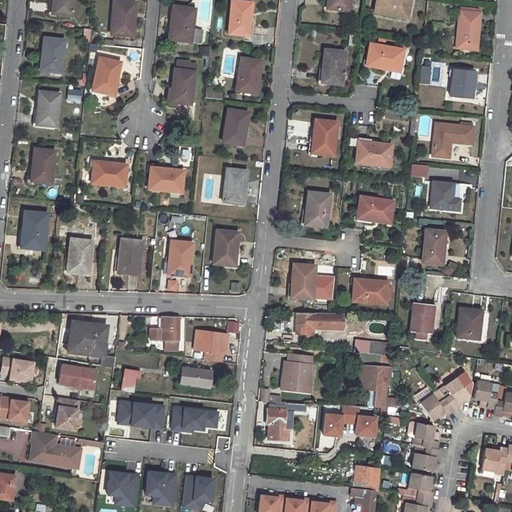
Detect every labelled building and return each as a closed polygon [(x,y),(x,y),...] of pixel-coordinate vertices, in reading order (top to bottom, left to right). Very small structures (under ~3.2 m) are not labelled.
[(52,0),(51,13),(72,15),(73,0),(52,0)] [(113,0),(110,34),(132,36),(135,2),(113,0)] [(231,0),(228,33),(248,35),(251,2),(231,0)] [(326,0),(326,8),(348,11),(349,0),(326,0)] [(375,0),(374,11),(407,18),(410,0),(375,0)] [(173,6),(168,39),(190,42),(200,43),(202,30),(192,28),(194,9),(173,6)] [(43,37),(40,70),(60,72),(63,39),(43,37)] [(370,43),(365,65),(398,71),(402,49),(370,43)] [(199,55),(207,56),(208,48),(200,47),(199,55)] [(324,49),(320,82),(341,85),(345,52),(324,49)] [(99,57),(92,90),(113,95),(120,62),(99,57)] [(241,57),(235,90),(255,93),(261,61),(241,57)] [(177,60),(175,69),(187,70),(188,62),(177,60)] [(174,68),(170,102),(191,104),(195,62),(188,62),(187,70),(175,69),(174,68)] [(452,69),(449,96),(471,98),(473,71),(452,69)] [(204,98),(221,100),(222,90),(206,88),(204,98)] [(68,89),(67,101),(81,102),(82,91),(68,89)] [(39,91),(35,124),(56,127),(60,94),(39,91)] [(228,109),(222,141),(242,145),(248,112),(228,109)] [(315,119),(311,153),(333,155),(336,122),(315,119)] [(434,123),(431,155),(448,157),(450,141),(471,143),(472,127),(460,125),(434,123)] [(358,138),(355,162),(387,165),(390,144),(369,142),(369,139),(358,138)] [(33,148),(30,181),(51,183),(54,151),(33,148)] [(93,161),(91,183),(124,187),(126,164),(93,161)] [(411,165),(410,177),(428,178),(428,166),(411,165)] [(150,166),(147,189),(181,192),(183,170),(150,166)] [(226,168),(223,202),(242,204),(246,171),(226,168)] [(432,181),(429,207),(458,210),(459,199),(451,198),(453,183),(432,181)] [(307,191),(303,225),(325,227),(329,194),(307,191)] [(359,196),(356,218),(389,223),(392,201),(359,196)] [(23,211),(20,247),(43,249),(46,213),(23,211)] [(425,229),(421,262),(439,263),(441,249),(442,249),(444,231),(425,229)] [(216,230),(213,263),(234,265),(237,232),(216,230)] [(70,238),(67,271),(88,273),(91,241),(70,238)] [(121,239),(117,271),(138,274),(142,241),(121,239)] [(171,241),(167,274),(188,276),(192,243),(171,241)] [(292,264),(290,297),(312,299),(315,266),(292,264)] [(167,279),(165,291),(177,293),(178,281),(167,279)] [(353,279),(351,301),(385,304),(387,282),(353,279)] [(413,303),(410,330),(415,331),(425,332),(431,333),(434,306),(413,303)] [(459,308),(456,336),(478,339),(481,311),(459,308)] [(295,312),(295,334),(312,334),(313,326),(332,327),(333,313),(295,312)] [(165,341),(165,351),(177,351),(178,317),(161,316),(161,330),(149,330),(149,341),(165,341)] [(239,333),(240,322),(227,321),(226,332),(239,333)] [(75,326),(72,354),(102,358),(105,330),(75,326)] [(227,334),(195,330),(193,351),(205,352),(204,360),(220,362),(221,354),(224,354),(227,334)] [(331,334),(330,349),(346,351),(348,336),(331,334)] [(354,351),(386,356),(387,343),(355,339),(354,351)] [(391,356),(360,353),(358,362),(377,364),(378,363),(390,364),(391,356)] [(311,381),(308,381),(311,358),(289,355),(288,362),(286,374),(282,374),(280,390),(309,394),(311,381)] [(101,360),(100,366),(113,368),(114,357),(104,356),(104,360),(101,360)] [(2,358),(0,374),(9,375),(8,379),(29,382),(32,363),(2,358)] [(96,370),(60,364),(57,383),(76,386),(75,388),(80,389),(80,387),(93,389),(96,370)] [(368,407),(384,408),(386,388),(388,386),(390,368),(360,366),(358,389),(369,390),(368,407)] [(181,368),(179,385),(209,388),(211,372),(181,368)] [(124,370),(120,391),(131,392),(133,377),(139,377),(140,372),(124,370)] [(439,390),(453,410),(459,406),(457,402),(469,394),(457,377),(439,390)] [(497,391),(498,386),(477,381),(474,395),(473,398),(480,399),(487,401),(486,408),(494,409),(497,391)] [(269,402),(272,402),(273,397),(269,396),(269,390),(263,390),(261,401),(269,402)] [(453,410),(439,390),(421,403),(433,420),(442,413),(445,411),(447,414),(453,410)] [(502,410),(511,412),(511,393),(497,391),(494,409),(493,415),(500,417),(502,410)] [(11,398),(0,397),(0,398),(0,418),(25,422),(27,402),(11,400),(11,398)] [(56,416),(55,427),(73,430),(78,400),(58,397),(55,412),(57,412),(56,416)] [(269,425),(268,440),(287,441),(288,430),(284,429),(285,411),(305,412),(305,404),(280,402),(272,402),(269,402),(269,409),(266,410),(266,425),(269,425)] [(323,437),(342,438),(343,424),(357,425),(358,407),(342,406),(342,415),(324,414),(323,437)] [(387,407),(387,415),(396,415),(396,407),(387,407)] [(173,408),(171,431),(205,434),(205,428),(218,429),(219,411),(173,408)] [(355,436),(376,439),(378,418),(357,415),(355,436)] [(118,416),(114,439),(128,442),(131,425),(136,426),(137,418),(118,416)] [(409,422),(406,436),(413,438),(416,423),(409,422)] [(436,449),(438,441),(432,440),(434,425),(432,425),(417,422),(413,445),(416,445),(436,449)] [(0,434),(8,436),(9,427),(0,426),(0,434)] [(32,453),(46,455),(45,462),(45,463),(77,468),(80,450),(55,445),(56,435),(34,432),(31,452),(32,453)] [(127,454),(125,464),(138,467),(138,463),(160,467),(163,447),(141,444),(140,447),(133,447),(132,454),(127,454)] [(436,449),(416,445),(412,467),(433,471),(435,457),(438,457),(440,449),(436,449)] [(485,449),(482,468),(496,471),(498,461),(505,462),(508,449),(501,447),(500,450),(485,449)] [(31,459),(45,462),(46,455),(32,453),(31,459)] [(366,482),(365,490),(375,491),(378,491),(378,490),(380,472),(368,471),(368,468),(355,466),(354,481),(366,482)] [(134,508),(139,474),(109,470),(106,497),(114,498),(113,505),(134,508)] [(153,497),(152,505),(173,507),(176,474),(147,471),(145,497),(153,497)] [(429,491),(432,475),(411,472),(409,487),(419,489),(418,497),(431,499),(433,491),(429,491)] [(0,474),(0,498),(11,500),(14,477),(0,474)] [(203,511),(203,503),(213,504),(215,478),(184,476),(182,509),(203,511)] [(262,478),(260,491),(268,493),(270,479),(262,478)] [(351,488),(350,497),(355,497),(355,504),(362,506),(361,511),(372,511),(375,491),(365,490),(351,488)] [(418,497),(405,495),(403,502),(407,503),(404,511),(425,511),(426,506),(430,507),(431,499),(418,497)] [(271,511),(273,503),(253,502),(251,511),(271,511)]
